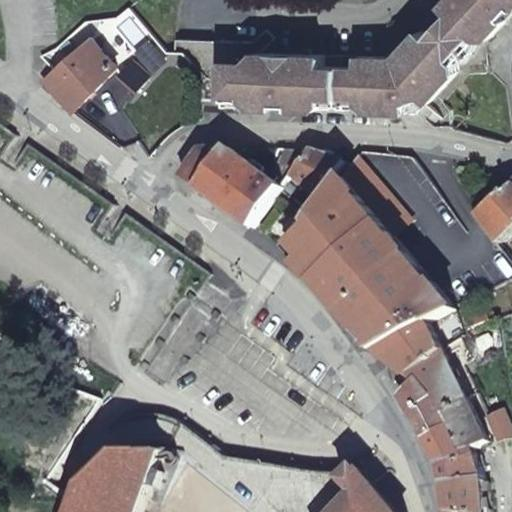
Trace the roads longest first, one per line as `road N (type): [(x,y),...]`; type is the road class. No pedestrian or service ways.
road 1 (tertiary): [(427,511),(361,374),(266,272),(148,176)]
road 2 (residential): [(148,176),(200,133),(338,131),(447,144),(511,168)]
road 3 (tertiary): [(0,81),(148,176)]
